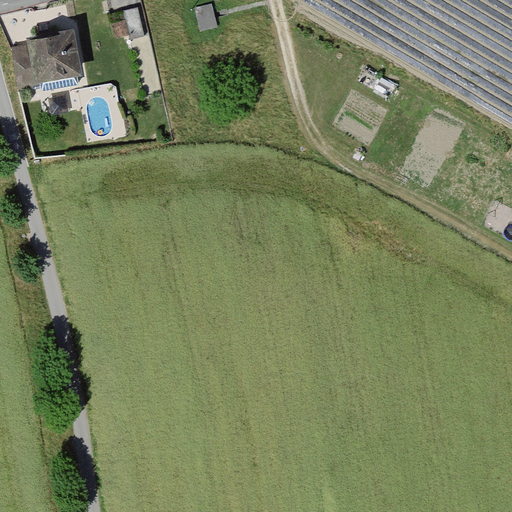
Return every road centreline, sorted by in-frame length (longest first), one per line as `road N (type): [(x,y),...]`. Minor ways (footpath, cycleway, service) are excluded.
road 1 (track): [(97,511),(83,373),(0,90)]
road 2 (track): [(276,0),(297,104),(323,147),(511,255)]
